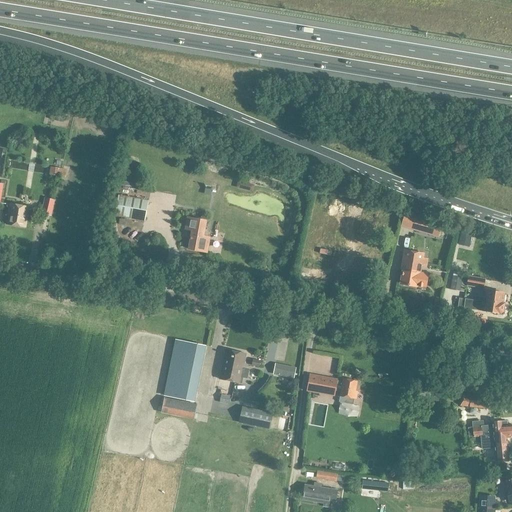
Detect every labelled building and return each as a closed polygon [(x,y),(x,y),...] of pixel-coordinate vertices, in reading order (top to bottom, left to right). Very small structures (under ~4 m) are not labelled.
[(51,120),(63,122),(65,113),(53,110),(51,120)] [(56,168),(55,175),(65,178),(67,170),(56,168)] [(118,195),(115,215),(145,221),(148,201),(118,195)] [(41,214),(51,216),(55,200),(44,198),(41,214)] [(30,208),(11,204),(7,225),(27,228),(30,208)] [(405,213),(402,227),(420,232),(424,219),(405,213)] [(206,221),(188,217),(186,229),(187,229),(187,234),(191,235),(189,249),(207,252),(209,238),(203,236),(203,232),(204,232),(206,221)] [(356,219),(348,269),(368,272),(376,222),(356,219)] [(496,254),(500,240),(464,229),(460,243),(496,254)] [(405,250),(401,270),(414,272),(415,261),(422,262),(427,263),(428,259),(423,258),(424,253),(405,250)] [(403,271),(401,284),(416,286),(416,285),(425,287),(427,275),(420,273),(421,266),(427,267),(427,263),(422,262),(415,261),(414,272),(401,270),(403,271)] [(468,277),(467,286),(485,289),(486,279),(468,277)] [(502,304),(504,293),(486,290),(485,298),(483,297),(483,302),(465,299),(464,307),(496,312),(498,315),(502,315),(504,313),(505,309),(502,308),(503,304),(502,304)] [(206,346),(175,340),(163,396),(194,403),(206,346)] [(226,350),(220,379),(240,383),(241,377),(247,379),(249,369),(243,368),(246,354),(226,350)] [(275,364),(273,374),(294,379),(296,368),(275,364)] [(334,395),(336,380),(310,375),(307,390),(334,395)] [(339,402),(349,403),(353,403),(354,399),(356,399),(357,392),(355,392),(357,382),(343,379),(340,396),(339,402)] [(431,402),(438,402),(439,393),(419,392),(418,400),(425,401),(425,404),(431,404),(431,402)] [(460,406),(485,409),(487,396),(459,393),(458,398),(461,398),(460,406)] [(220,402),(228,404),(230,396),(221,394),(220,402)] [(164,397),(161,413),(194,420),(197,404),(164,397)] [(239,423),(270,429),(273,413),(242,406),(239,423)] [(337,426),(354,430),(356,424),(339,420),(337,426)] [(511,424),(507,425),(507,421),(493,422),(493,425),(472,427),(473,437),(482,436),(483,449),(495,448),(496,462),(508,461),(508,452),(511,451),(510,443),(507,443),(506,437),(507,437),(507,438),(508,438),(511,437),(511,424)] [(490,464),(491,473),(507,472),(506,463),(490,464)] [(317,471),(316,478),(336,482),(336,480),(337,475),(337,474),(317,471)] [(511,503),(511,475),(501,479),(507,505),(511,503)] [(370,490),(388,492),(388,483),(370,481),(370,490)] [(328,508),(329,501),(336,502),(337,491),(305,485),(303,496),(312,497),(311,500),(324,502),(323,507),(328,508)]
